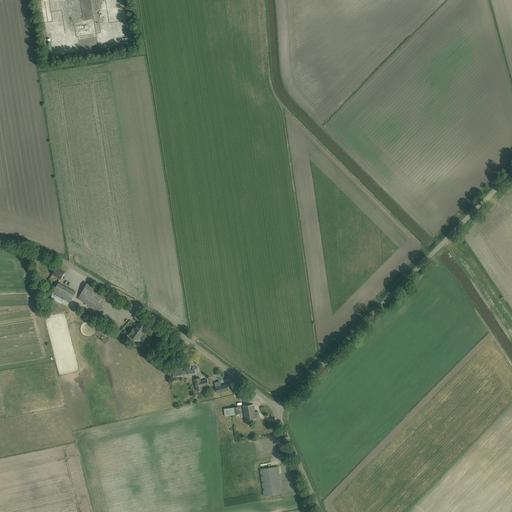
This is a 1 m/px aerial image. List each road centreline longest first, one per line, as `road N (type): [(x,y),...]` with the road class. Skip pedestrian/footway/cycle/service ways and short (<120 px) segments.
road 1 (unclassified): [(274,409),(511,173)]
road 2 (unclassified): [(274,409),(111,288),(0,237)]
